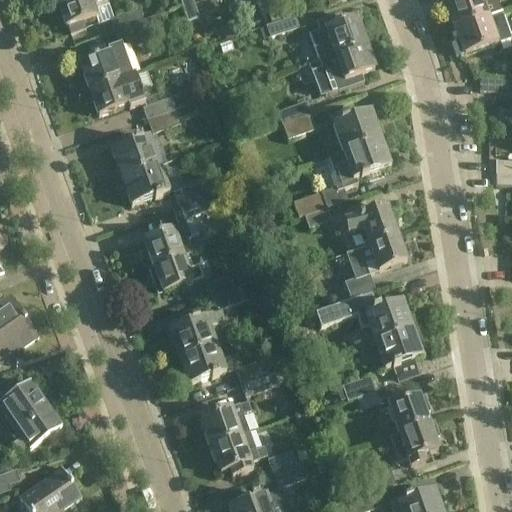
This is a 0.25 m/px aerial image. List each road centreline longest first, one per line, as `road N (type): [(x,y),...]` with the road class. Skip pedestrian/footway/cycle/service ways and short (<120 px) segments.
road 1 (residential): [(499,511),(434,110),(397,0)]
road 2 (residential): [(171,511),(0,39)]
